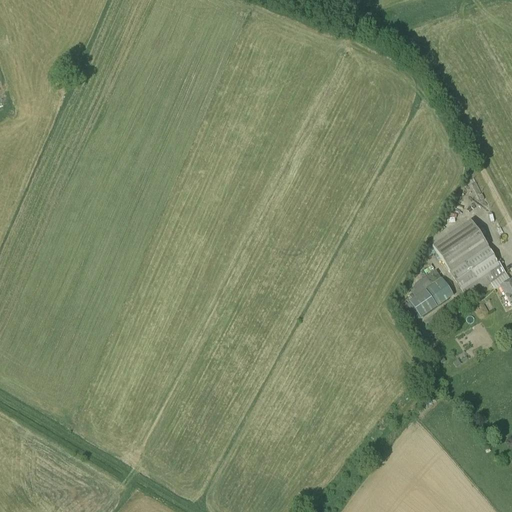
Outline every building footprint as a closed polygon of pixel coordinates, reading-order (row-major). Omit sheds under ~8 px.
[(498,265),(488,249),(471,223),(433,249),(460,290),(455,293),(460,302),(466,298),(468,300),(506,274),(499,264),(498,265)] [(441,280),(435,271),(426,278),(425,278),(414,285),(411,293),(415,299),(408,303),(409,303),(403,307),(401,311),(411,326),(453,297),(441,280)] [(511,309),(511,308),(511,281),(501,288),(511,309)] [(438,319),(459,306),(456,301),(435,315),(438,319)] [(436,324),(435,321),(438,319),(436,315),(423,323),(426,327),(429,325),(431,328),(430,328),(432,331),(429,333),(433,340),(445,333),(439,323),(436,324)] [(417,329),(415,327),(410,330),(423,351),(431,346),(423,333),(421,334),(418,329),(417,329)]
